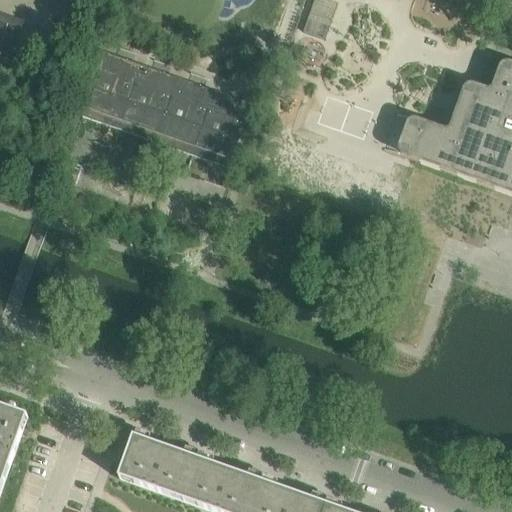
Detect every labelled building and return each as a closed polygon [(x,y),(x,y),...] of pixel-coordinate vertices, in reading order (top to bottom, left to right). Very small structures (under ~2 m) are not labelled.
[(0,44),(3,37),(17,42),(23,25),(0,17),(0,44)] [(253,109),(170,79),(105,56),(82,119),(194,159),(203,133),(240,146),(253,109)] [(412,160),(411,161),(511,197),(511,67),(511,68),(511,67),(510,67),(509,67),(508,67),(507,67),(506,67),(506,68),(505,68),(504,68),(504,69),(503,69),(502,70),(502,71),(501,71),(501,72),(501,73),(494,91),(493,92),(493,93),(492,93),(491,94),(490,94),(489,94),(488,94),(487,94),(476,90),(475,90),(474,89),(472,89),(471,90),(469,90),(468,91),(466,92),(465,93),(465,95),(464,96),(452,131),(451,132),(450,133),(449,134),(448,134),(447,134),(446,134),(445,134),(435,130),(432,139),(421,135),(420,136),(412,160)] [(297,145),(285,180),(389,218),(398,195),(386,190),(390,179),(389,179),(352,165),(352,163),(348,162),(348,163),(315,151),(297,145)] [(0,411),(0,483),(5,485),(28,421),(0,411)] [(121,482),(186,505),(200,465),(135,442),(121,482)] [(254,511),(263,488),(200,465),(186,505),(204,511),(254,511)] [(326,511),(327,510),(263,488),(254,511),(326,511)]
